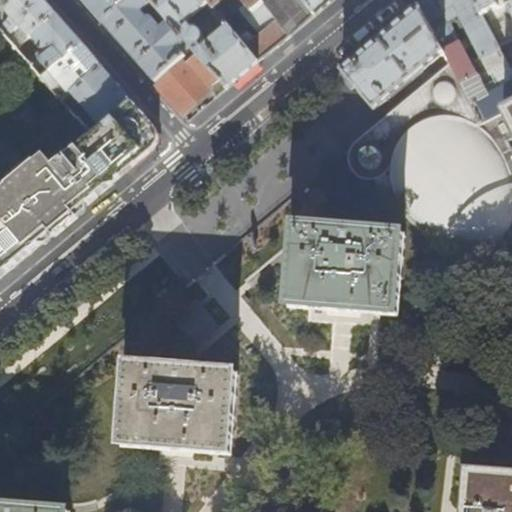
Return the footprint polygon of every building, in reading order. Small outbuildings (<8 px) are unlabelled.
[(0,0),(0,10),(11,0),(0,0)] [(29,38),(56,15),(45,2),(43,0),(11,0),(0,10),(0,26),(4,24),(11,31),(7,36),(17,48),(28,38),(29,38)] [(82,0),(104,24),(131,0),(82,0)] [(142,14),(153,4),(149,0),(131,0),(104,24),(137,62),(148,74),(156,83),(182,60),(193,50),(170,24),(162,30),(153,20),(151,19),(148,19),(142,14)] [(259,63),(240,41),(228,27),(203,49),(199,44),(202,41),(203,39),(203,35),(203,33),(201,31),(199,29),(193,29),(190,26),(185,29),(183,26),(209,3),(206,0),(149,0),(153,4),(170,24),(193,50),(228,89),(232,86),(259,63)] [(290,38),(258,0),(206,0),(209,3),(222,19),(227,16),(218,6),(225,0),(242,0),(246,5),(240,10),(260,35),(256,38),(249,34),(240,41),(259,63),(274,51),(290,38)] [(316,16),(302,0),(258,0),(290,38),(305,26),(316,16)] [(335,0),(302,0),(316,16),(327,7),(335,0)] [(499,47),(473,0),(428,0),(419,7),(443,51),(450,66),(481,123),(505,111),(511,107),(511,70),(510,66),(499,47)] [(511,40),(511,0),(473,0),(499,47),(508,42),(511,40)] [(398,90),(443,51),(419,7),(400,24),(352,63),(342,71),(355,87),(365,97),(375,110),(398,90)] [(58,17),(56,15),(29,38),(32,42),(36,39),(45,50),(40,54),(28,38),(17,48),(42,77),(83,45),(58,17)] [(511,65),(511,50),(508,42),(499,47),(510,66),(511,65)] [(99,63),(83,45),(42,77),(61,100),(101,66),(99,63)] [(228,89),(193,50),(182,60),(156,83),(183,114),(196,102),(210,91),(216,99),(228,89)] [(15,83),(2,66),(0,67),(0,80),(8,90),(15,83)] [(116,83),(101,66),(61,100),(68,107),(76,100),(100,126),(91,133),(93,135),(133,102),(116,83)] [(511,181),(481,123),(450,66),(408,102),(397,111),(383,124),(354,148),(352,153),(351,156),(351,159),(353,168),(355,173),(360,177),(365,179),(371,181),(373,181),(376,180),(377,182),(379,186),(382,188),(384,189),(387,190),(389,189),(409,217),(434,238),(458,249),(459,245),(467,248),(477,249),(491,247),(504,240),(511,233),(511,230),(511,181)] [(355,87),(342,71),(338,74),(351,90),(355,87)] [(24,105),(18,98),(11,103),(16,110),(24,105)] [(123,177),(160,146),(162,143),(163,139),(162,137),(160,133),(133,102),(93,135),(93,136),(55,166),(45,155),(0,191),(0,278),(56,232),(51,226),(60,219),(68,212),(73,218),(123,177)] [(291,309),(401,318),(407,234),(297,227),(291,309)] [(125,445),(235,454),(241,370),(131,362),(125,445)] [(463,511),(511,511),(511,476),(467,473),(463,511)]
